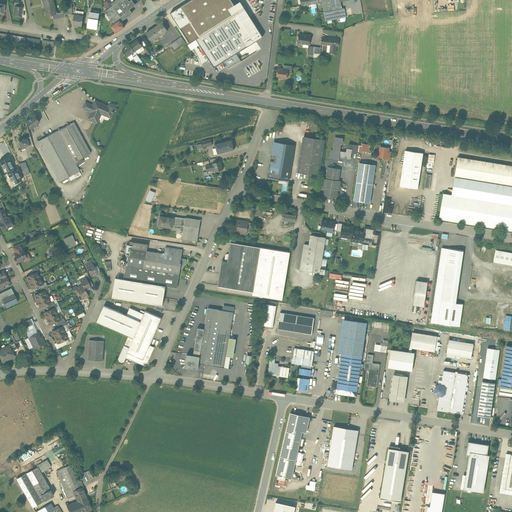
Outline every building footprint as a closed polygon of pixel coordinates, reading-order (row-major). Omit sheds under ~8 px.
[(42,0),(46,15),(46,16),(52,14),(56,13),(55,13),(52,0),(42,0)] [(113,4),(109,0),(106,0),(104,2),(105,5),(107,8),(113,4)] [(127,0),(119,0),(113,4),(123,19),(132,13),(127,6),(130,4),(132,6),(129,2),(127,0)] [(230,0),(191,0),(171,14),(190,43),(189,44),(192,49),(200,44),(196,39),(244,7),(239,0),(235,3),(233,4),(230,0)] [(344,8),(342,8),(332,10),(330,0),(322,2),(326,21),(346,17),(344,8)] [(339,0),(331,0),(330,0),(332,10),(342,8),(341,1),(339,1),(339,0)] [(123,19),(113,4),(107,8),(107,9),(116,21),(120,19),(121,20),(123,19)] [(18,6),(14,6),(13,15),(17,15),(17,16),(20,17),(20,16),(21,16),(23,7),(18,6)] [(237,53),(263,35),(244,7),(196,39),(200,44),(215,66),(224,60),(229,67),(241,59),(237,53)] [(116,21),(107,9),(105,10),(114,23),(116,21)] [(67,11),(56,13),(52,14),(53,20),(66,17),(65,14),(68,14),(67,11)] [(85,27),(96,28),(98,12),(87,11),(85,27)] [(83,16),(75,14),(73,24),(74,24),(78,24),(78,25),(82,26),(83,16)] [(114,23),(111,25),(116,32),(125,26),(121,20),(120,19),(116,21),(114,23)] [(161,22),(147,33),(146,33),(152,41),(167,30),(167,31),(168,30),(162,22),(161,22)] [(40,39),(0,32),(0,39),(39,45),(40,39)] [(310,36),(299,34),(298,43),(298,45),(302,46),(303,43),(309,44),(310,36)] [(181,37),(171,44),(174,49),(185,42),(181,37)] [(339,39),(322,37),(321,44),(328,45),(327,52),(329,52),(336,53),(337,46),(338,46),(339,39)] [(138,39),(130,44),(137,54),(138,54),(139,53),(137,50),(142,46),(138,39)] [(130,44),(122,50),(127,57),(134,52),(135,54),(133,55),(134,57),(137,54),(130,44)] [(283,69),(278,68),(277,77),(287,78),(287,71),(288,70),(283,69)] [(100,107),(94,104),(93,106),(86,102),(84,108),(92,111),(89,119),(97,122),(101,113),(111,117),(113,112),(114,113),(114,111),(113,111),(115,108),(115,107),(114,106),(113,105),(112,104),(111,104),(110,105),(109,106),(108,107),(101,103),(101,104),(100,107)] [(34,115),(25,121),(30,128),(39,122),(34,115)] [(74,122),(57,131),(74,162),(91,153),(74,122)] [(57,131),(38,141),(60,181),(79,170),(74,162),(57,131)] [(28,137),(18,140),(21,149),(25,148),(25,146),(30,145),(28,137)] [(324,140),(304,137),(298,172),(318,175),(324,140)] [(343,138),(335,137),(333,151),(334,151),(333,155),(339,156),(339,157),(350,158),(352,145),(349,144),(348,149),(347,148),(347,152),(340,151),(341,144),(342,144),(343,138)] [(231,138),(215,143),(218,154),(234,149),(231,138)] [(211,139),(202,141),(203,147),(212,145),(211,139)] [(294,145),(274,142),(268,177),(289,181),(294,145)] [(372,145),(362,143),(362,145),(359,145),(358,151),(371,153),(372,145)] [(388,148),(381,147),(379,157),(386,158),(387,158),(388,152),(388,148)] [(423,153),(405,150),(400,186),(418,188),(423,153)] [(432,167),(435,154),(429,153),(426,166),(432,167)] [(511,165),(458,157),(454,177),(511,186),(511,165)] [(221,161),(213,163),(213,164),(214,169),(215,172),(223,169),(221,161)] [(375,165),(359,163),(354,200),(370,203),(375,165)] [(340,169),(328,167),(326,179),(338,181),(340,169)] [(511,186),(454,177),(452,194),(511,204),(511,186)] [(338,181),(326,179),(325,179),(324,188),(325,188),(324,195),(336,197),(337,190),(339,190),(340,182),(338,181)] [(150,190),(146,199),(146,200),(151,202),(155,192),(150,190)] [(511,204),(452,194),(443,193),(439,218),(511,229),(511,204)] [(296,215),(285,214),(284,220),(295,222),(296,215)] [(174,218),(160,216),(159,225),(172,227),(173,224),(181,226),(182,219),(174,218)] [(201,220),(186,217),(185,220),(184,226),(182,239),(197,241),(201,220)] [(1,222),(0,222),(0,224),(2,230),(13,225),(9,218),(8,219),(1,222)] [(335,222),(322,219),(321,225),(322,226),(322,229),(321,229),(327,230),(327,231),(333,232),(333,233),(335,222)] [(248,222),(237,220),(234,232),(246,234),(248,222)] [(364,231),(351,229),(351,226),(343,225),(342,225),(341,231),(340,236),(352,238),(351,241),(363,242),(363,239),(364,231)] [(375,228),(365,226),(364,231),(363,239),(373,241),(374,237),(375,233),(375,228)] [(385,241),(400,235),(399,233),(384,239),(385,241)] [(67,248),(76,244),(71,234),(62,238),(67,248)] [(319,236),(317,236),(317,235),(314,235),(312,235),(310,236),(310,240),(325,243),(326,238),(325,237),(322,237),(322,236),(320,236),(319,236)] [(327,260),(322,259),(325,243),(310,240),(309,245),(305,244),(304,245),(300,269),(320,273),(320,268),(321,268),(325,269),(327,260)] [(183,250),(166,247),(165,253),(147,251),(148,244),(130,241),(130,244),(127,260),(127,263),(126,263),(127,262),(126,262),(126,263),(126,264),(127,264),(126,265),(179,274),(180,268),(181,268),(182,267),(183,266),(184,265),(185,263),(185,262),(186,259),(181,258),(183,250)] [(290,252),(231,242),(229,254),(228,261),(224,287),(254,292),(256,295),(282,299),(290,252)] [(19,244),(13,247),(16,252),(22,249),(19,244)] [(463,251),(448,248),(446,263),(461,265),(463,251)] [(16,252),(14,253),(18,262),(24,259),(23,257),(26,256),(25,255),(22,249),(16,252)] [(511,252),(496,250),(494,263),(511,265),(511,252)] [(94,267),(92,262),(92,263),(86,265),(92,276),(97,273),(94,267)] [(461,265),(446,263),(441,300),(456,302),(461,265)] [(179,274),(126,265),(124,279),(166,286),(177,287),(179,274)] [(37,272),(27,277),(29,283),(40,278),(37,272)] [(345,304),(348,280),(341,279),(342,274),(330,272),(329,277),(335,278),(332,301),(339,302),(339,303),(345,304)] [(351,276),(350,284),(364,285),(365,277),(351,276)] [(6,277),(0,279),(0,287),(3,286),(9,283),(6,277)] [(88,281),(86,277),(85,277),(80,280),(82,285),(83,285),(86,290),(91,288),(88,281)] [(166,286),(124,279),(116,277),(112,297),(162,305),(166,286)] [(40,278),(29,283),(32,288),(39,285),(43,283),(42,283),(40,278)] [(428,282),(417,280),(413,305),(424,306),(428,282)] [(77,288),(79,292),(82,299),(88,296),(86,290),(83,285),(82,285),(77,288)] [(11,288),(0,293),(0,299),(0,300),(2,299),(14,293),(11,288)] [(42,292),(34,295),(37,301),(48,296),(45,290),(42,292)] [(14,293),(2,299),(4,303),(6,307),(18,302),(14,293)] [(48,296),(37,301),(40,307),(47,303),(50,302),(48,296)] [(456,302),(441,300),(438,323),(460,326),(463,304),(456,302)] [(276,305),(266,304),(262,325),(273,326),(276,305)] [(144,314),(130,308),(127,315),(104,305),(97,321),(129,336),(123,350),(128,352),(144,359),(150,345),(162,318),(145,310),(144,314)] [(51,309),(44,313),(47,319),(57,314),(55,308),(54,308),(51,309)] [(223,310),(208,308),(204,328),(199,363),(224,367),(234,310),(224,308),(223,310)] [(314,317),(280,312),(278,329),(312,334),(314,317)] [(57,314),(47,319),(50,324),(57,321),(60,319),(57,314)] [(505,315),(503,329),(509,330),(511,315),(505,315)] [(31,319),(22,323),(25,328),(33,324),(31,319)] [(338,352),(342,353),(362,356),(367,322),(343,319),(338,352)] [(59,328),(52,331),(55,337),(65,332),(62,326),(59,328)] [(198,327),(191,368),(198,369),(199,363),(204,328),(198,327)] [(17,332),(11,334),(14,341),(15,341),(15,342),(21,340),(17,332)] [(65,332),(55,337),(57,343),(65,339),(68,338),(65,332)] [(38,333),(29,337),(33,347),(37,345),(38,346),(45,343),(41,336),(40,337),(38,333)] [(437,338),(412,333),(410,346),(435,350),(437,338)] [(474,344),(449,339),(446,354),(471,358),(474,344)] [(104,341),(89,340),(88,360),(103,361),(104,341)] [(14,341),(10,343),(9,345),(12,350),(18,348),(15,342),(15,341),(14,341)] [(9,345),(0,349),(0,353),(1,355),(0,356),(2,361),(4,362),(14,357),(14,355),(12,350),(9,345)] [(150,345),(144,359),(128,352),(126,357),(143,365),(147,363),(154,347),(150,345)] [(511,345),(506,345),(500,386),(511,388),(511,345)] [(314,351),(295,348),(292,363),(312,366),(314,351)] [(500,349),(487,348),(483,377),(495,379),(500,349)] [(414,353),(391,349),(388,367),(412,371),(414,353)] [(123,350),(122,350),(119,358),(120,360),(122,361),(124,360),(126,357),(128,352),(123,350)] [(362,356),(342,353),(337,383),(336,383),(333,384),(332,385),(331,389),(332,392),(334,393),(356,396),(357,391),(362,356)] [(278,363),(269,362),(267,374),(288,378),(290,368),(278,366),(278,363)] [(380,364),(370,362),(370,367),(369,367),(369,371),(367,385),(377,387),(380,364)] [(468,374),(443,370),(441,385),(438,385),(436,387),(435,392),(437,394),(439,395),(439,396),(437,396),(436,399),(439,400),(437,410),(462,414),(468,374)] [(406,376),(394,374),(390,399),(403,401),(406,376)] [(310,382),(313,382),(313,377),(297,375),(296,387),(310,389),(310,382)] [(495,382),(482,380),(477,415),(490,417),(495,382)] [(306,415),(291,412),(277,472),(292,476),(303,429),(306,430),(309,416),(306,415)] [(359,429),(334,426),(328,465),(353,468),(359,429)] [(489,444),(468,441),(466,454),(469,455),(470,451),(487,454),(489,444)] [(408,450),(388,447),(380,494),(401,497),(408,450)] [(487,454),(470,451),(469,455),(464,489),(483,492),(490,454),(487,454)] [(511,454),(506,453),(499,492),(511,494),(511,454)] [(80,488),(70,465),(66,454),(59,457),(64,467),(61,469),(73,496),(75,495),(80,492),(78,488),(80,488)] [(53,495),(37,466),(26,473),(42,501),(53,495)] [(73,496),(61,469),(56,470),(68,498),(75,495),(73,496)] [(93,478),(90,470),(82,473),(85,481),(93,478)] [(42,501),(26,473),(17,478),(33,507),(42,501)] [(310,480),(308,484),(306,484),(305,488),(313,490),(316,481),(310,480)] [(441,511),(445,493),(432,492),(430,506),(428,506),(426,511),(441,511)] [(83,498),(77,500),(82,511),(83,511),(92,509),(86,496),(85,497),(83,498)] [(69,504),(66,505),(69,511),(82,511),(77,500),(69,504)] [(294,511),(295,506),(276,502),(273,511),(294,511)] [(50,503),(37,511),(36,511),(51,511),(54,510),(53,508),(50,503)]
